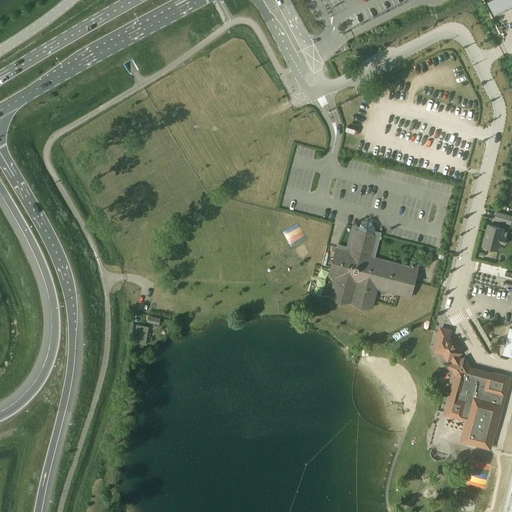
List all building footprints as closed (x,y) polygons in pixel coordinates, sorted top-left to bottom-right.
[(511,0),(490,0),(486,2),(494,16),(511,6),(511,0)] [(511,220),(511,215),(496,211),(494,220),(506,223),(505,226),(511,227),(511,224),(511,220)] [(374,301),(377,288),(411,297),(418,269),(417,269),(418,265),(412,263),(411,267),(371,257),(377,236),(373,235),(375,228),(372,222),(366,221),(361,224),(359,231),(355,230),(350,251),(336,248),(329,276),(335,278),(331,296),(341,301),(351,301),(352,301),(361,307),(372,307),(374,301)] [(489,224),(483,246),(497,250),(499,242),(504,243),(506,238),(501,237),(503,228),(489,224)] [(301,227),(284,234),(289,244),(305,237),(301,227)] [(168,322),(174,306),(146,294),(139,310),(168,322)] [(134,343),(145,344),(149,327),(137,325),(134,343)] [(374,326),(375,335),(389,334),(389,326),(374,326)] [(444,353),(448,360),(460,353),(453,340),(448,339),(449,335),(447,331),(443,330),(439,332),(438,336),(439,337),(436,351),(444,353)] [(464,359),(451,366),(457,376),(456,378),(454,380),(452,383),(452,386),(453,389),(447,413),(467,419),(462,440),(490,448),(505,391),(502,390),(506,376),(495,374),(495,375),(470,368),(464,359)]
